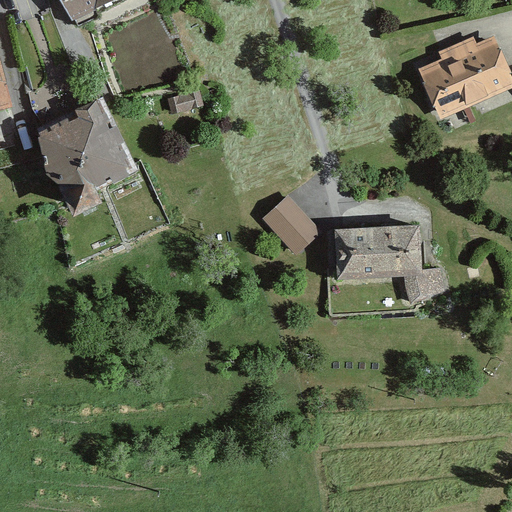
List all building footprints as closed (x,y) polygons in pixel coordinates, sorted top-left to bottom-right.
[(130,0),(60,0),(74,27),(130,0)] [(511,87),(511,83),(496,41),(418,69),(435,116),(511,87)] [(0,71),(0,114),(10,112),(0,71)] [(138,173),(104,102),(34,135),(76,223),(103,210),(95,194),(138,173)] [(320,233),(286,199),(262,223),(296,257),(320,233)] [(419,229),(334,230),(335,280),(420,278),(419,229)]
